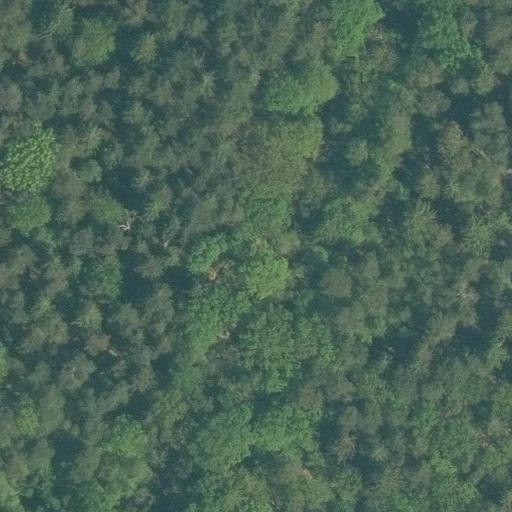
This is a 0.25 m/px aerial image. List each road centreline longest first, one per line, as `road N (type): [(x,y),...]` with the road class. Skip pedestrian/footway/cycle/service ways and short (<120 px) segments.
road 1 (track): [(224,354),(395,0)]
road 2 (track): [(144,511),(224,354)]
